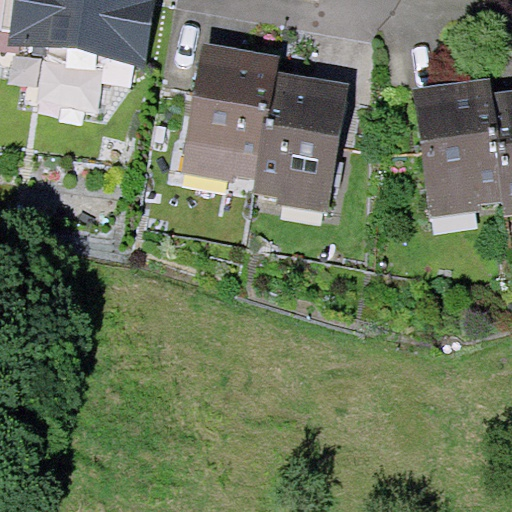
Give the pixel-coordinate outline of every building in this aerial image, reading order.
[(162,3),(144,0),(18,0),(9,54),(149,78),(162,3)] [(273,73),(202,61),(182,182),(252,194),(273,73)] [(251,214),(328,227),(349,104),(272,91),(251,214)] [(484,101),(416,108),(429,232),(497,225),(484,101)] [(499,236),(511,235),(511,111),(487,114),(499,236)]
